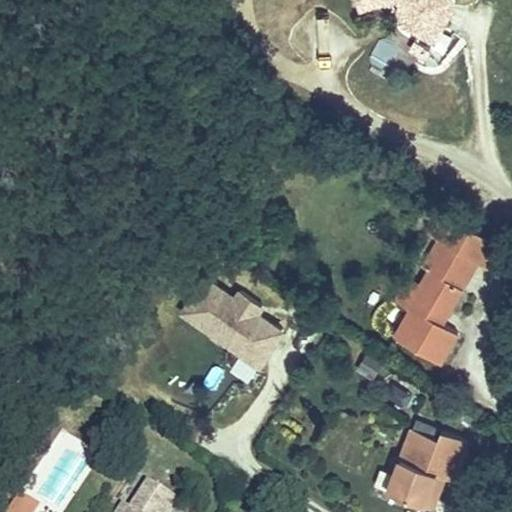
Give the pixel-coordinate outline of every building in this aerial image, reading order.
[(455,0),(362,0),(364,7),(387,0),(406,0),(404,4),(407,20),(424,16),(444,27),(457,5),(455,0)] [(444,27),(424,16),(407,20),(437,38),(444,27)] [(418,290),(399,322),(393,333),(442,361),(458,332),(443,323),(478,262),(486,267),(500,244),(449,215),(445,222),(437,218),(428,233),(435,237),(417,268),(427,274),(418,290)] [(238,296),(207,276),(186,310),(216,330),(222,321),(243,334),(237,343),(263,360),(285,327),(260,310),(265,302),(243,287),(238,296)] [(384,313),(399,322),(418,290),(402,281),(384,313)] [(375,377),(385,356),(368,348),(358,369),(375,377)] [(381,467),(374,483),(425,502),(437,472),(447,476),(454,478),(469,439),(442,429),(439,437),(412,427),(394,472),(381,467)] [(437,472),(425,502),(435,506),(447,476),(437,472)] [(169,511),(180,496),(153,477),(134,507),(124,500),(116,511),(169,511)] [(7,508),(12,511),(35,511),(39,507),(18,492),(7,508)]
